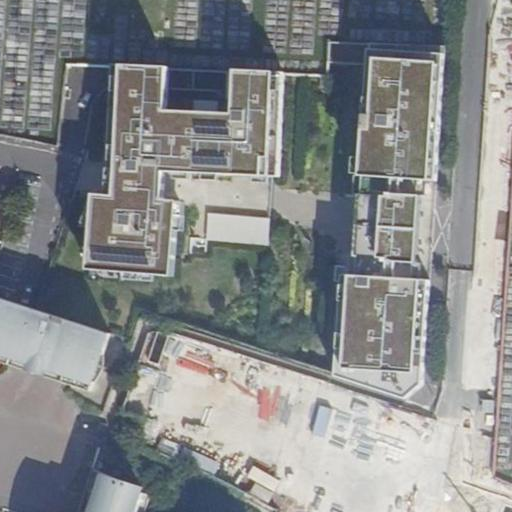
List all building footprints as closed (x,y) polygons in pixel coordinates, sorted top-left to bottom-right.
[(405,400),(423,384),(429,280),(428,271),(436,170),(438,169),(446,51),(366,49),(354,174),(361,175),(357,268),(335,266),(334,374),(405,400)] [(66,72),(76,101),(104,91),(95,62),(66,72)] [(89,272),(173,279),(179,205),(162,204),(164,174),(271,177),(275,76),(238,73),(236,116),(167,113),(168,70),(122,67),(113,198),(95,197),(89,272)] [(210,213),(209,241),(270,243),(271,215),(210,213)] [(9,313),(13,301),(5,299),(1,311),(9,313)] [(102,344),(106,333),(13,301),(9,313),(1,311),(0,314),(0,367),(13,372),(15,365),(66,383),(64,389),(84,396),(86,389),(94,392),(109,346),(102,344)] [(113,335),(106,333),(102,344),(109,346),(113,335)] [(143,373),(135,404),(189,418),(198,384),(209,387),(214,369),(226,372),(230,355),(214,351),(214,348),(158,334),(148,374),(143,373)] [(15,365),(13,372),(64,389),(66,383),(15,365)] [(263,369),(251,399),(294,416),(306,386),(263,369)] [(92,399),(94,392),(86,389),(84,396),(92,399)] [(260,466),(249,489),(272,501),(284,478),(260,466)] [(94,511),(149,511),(155,496),(100,478),(93,499),(98,501),(94,511)]
